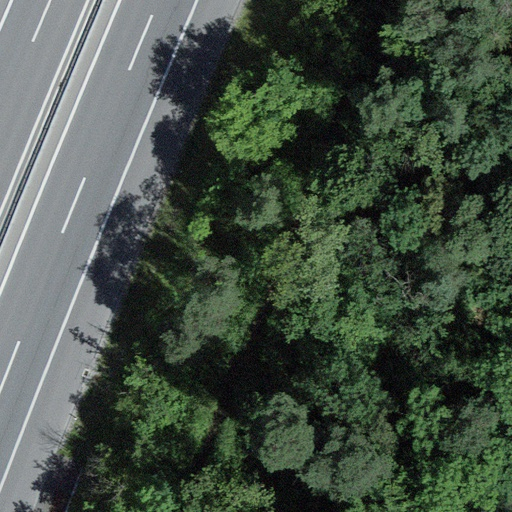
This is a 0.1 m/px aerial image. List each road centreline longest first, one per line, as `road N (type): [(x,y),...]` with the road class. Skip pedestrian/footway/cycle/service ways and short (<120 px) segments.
road 1 (motorway): [(0,390),(158,0)]
road 2 (motorway): [(50,0),(0,121)]
